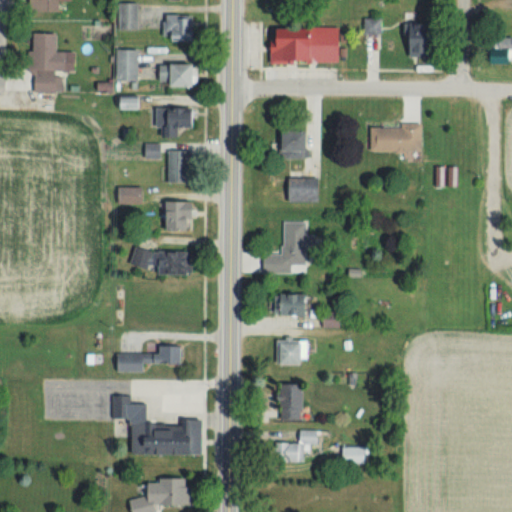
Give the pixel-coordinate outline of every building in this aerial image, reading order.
[(34,0),(70,0),(70,11),(34,11),(34,0)] [(120,2),(141,2),(141,31),(120,31),(120,2)] [(167,14),(202,14),(202,41),(167,41),(167,14)] [(364,18),(383,18),(383,32),(364,32),(364,18)] [(435,24),(435,43),(413,43),(413,24),(435,24)] [(273,64),(273,53),(270,53),(270,41),(279,41),(279,29),(343,29),(343,63),(273,64)] [(35,34),(60,34),(60,50),(70,50),(70,71),(59,71),(59,77),(66,77),(66,92),(39,92),(39,71),(35,71),(35,34)] [(494,64),(511,63),(511,44),(493,45),(494,64)] [(120,48),(141,48),(141,81),(120,81),(120,48)] [(158,65),(202,65),(202,88),(158,88),(158,65)] [(96,80),(114,80),(114,89),(96,89),(96,80)] [(123,95),(146,95),(146,108),(123,108),(123,95)] [(151,108),(202,108),(202,126),(183,126),(183,137),(164,137),(164,126),(151,126),(151,108)] [(471,141),(471,123),(446,123),(446,141),(471,141)] [(375,125),(375,152),(427,152),(427,125),(375,125)] [(283,157),(314,157),(314,131),(283,131),(283,157)] [(147,144),(165,144),(165,157),(147,157),(147,144)] [(168,150),(192,150),(192,182),(168,182),(168,150)] [(324,178),(293,178),(293,202),(324,202),(324,178)] [(121,186),(146,186),(146,204),(121,204),(121,186)] [(171,200),(194,200),(194,202),(202,202),(202,220),(194,220),(194,232),(171,232),(171,200)] [(310,221),(286,221),(285,255),(267,255),(267,273),(310,274),(310,221)] [(154,259),(159,259),(159,252),(196,252),(196,275),(159,275),(159,264),(152,264),(151,269),(132,263),(137,246),(156,252),(154,259)] [(315,295),(284,295),(284,315),(315,315),(315,295)] [(344,313),(328,313),(328,326),(344,326),(344,313)] [(311,340),(282,340),(282,365),(311,365),(311,340)] [(116,371),(117,352),(152,352),(153,342),(169,342),(169,347),(188,347),(188,366),(167,366),(167,363),(147,362),(147,371),(116,371)] [(88,353),(102,353),(102,363),(87,363),(88,353)] [(308,420),(308,384),(283,384),(283,420),(308,420)] [(113,396),(135,396),(135,405),(152,405),(152,424),(174,424),(174,416),(193,416),(193,420),(209,420),(209,445),(203,445),(203,454),(132,454),(132,437),(113,437),(113,396)] [(301,443),(278,443),(278,463),(308,463),(308,445),(322,445),(322,430),(301,430),(301,443)] [(370,447),(347,446),(347,463),(369,463),(370,447)] [(158,506),(160,511),(134,511),(131,502),(152,495),(152,484),(199,484),(199,506),(158,506)]
